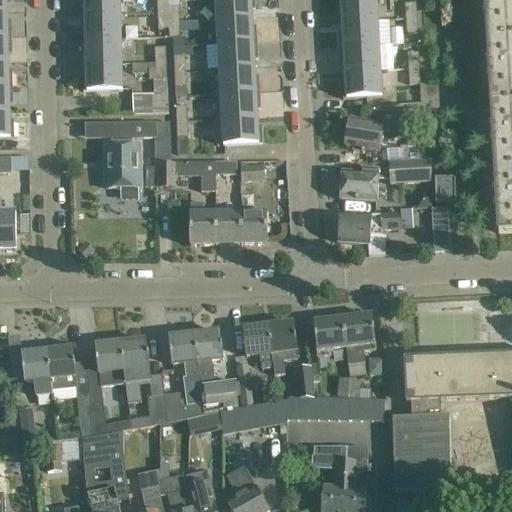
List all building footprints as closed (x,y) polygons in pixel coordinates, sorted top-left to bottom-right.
[(9,0),(0,0),(0,14),(7,14),(7,5),(10,5),(9,0)] [(85,17),(120,16),(119,0),(81,0),(82,8),(85,8),(85,17)] [(156,0),(157,16),(168,15),(168,8),(167,0),(156,0)] [(218,21),(218,22),(252,20),(251,10),(255,10),(254,0),(216,0),(217,8),(207,9),(208,22),(218,21)] [(342,15),(342,24),(376,22),(374,0),(338,0),(339,15),(342,15)] [(404,0),(405,5),(406,21),(416,20),(415,0),(404,0)] [(511,0),(485,0),(488,40),(511,39),(511,0)] [(169,24),(179,24),(179,8),(168,8),(168,15),(169,24)] [(0,14),(0,39),(11,39),(10,23),(7,23),(7,14),(0,14)] [(169,40),(169,24),(168,15),(157,16),(157,31),(168,30),(169,40)] [(120,41),(120,16),(85,17),(85,26),(82,26),(82,42),(120,41)] [(218,22),(219,47),(256,44),(255,28),(252,28),(252,20),(218,22)] [(417,36),(416,20),(406,21),(407,36),(417,36)] [(376,22),(342,24),(343,33),(340,33),(341,49),(378,47),(376,22)] [(201,31),(201,23),(179,24),(169,24),(169,40),(179,40),(179,32),(201,31)] [(0,39),(0,64),(8,64),(8,55),(11,55),(11,39),(0,39)] [(491,105),(511,104),(511,39),(488,40),(491,105)] [(86,67),(121,66),(120,41),(82,42),(83,58),(86,58),(86,67)] [(219,47),(221,72),(254,70),(254,60),(257,60),(256,44),(219,47)] [(344,65),(345,74),(379,72),(378,47),(341,49),(341,65),(344,65)] [(153,66),(164,66),(164,52),(153,52),(153,66)] [(408,55),(408,71),(419,70),(418,55),(408,55)] [(174,59),(175,74),(185,74),(185,58),(174,59)] [(8,64),(0,64),(0,89),(12,89),(11,73),(8,73),(8,64)] [(121,92),(121,66),(86,67),(86,76),(83,76),(84,93),(121,92)] [(165,83),(164,66),(153,66),(132,66),(132,77),(149,76),(149,82),(154,82),(154,83),(165,83)] [(254,70),(221,72),(222,97),(259,94),(258,78),(255,78),(254,70)] [(419,70),(408,71),(409,86),(410,92),(400,93),(401,106),(421,105),(419,70)] [(381,98),(379,72),(345,74),(345,83),(342,83),(343,100),(381,98)] [(185,74),(175,74),(175,99),(186,99),(186,90),(185,74)] [(0,89),(0,114),(9,114),(9,105),(12,105),(12,89),(0,89)] [(222,97),(224,122),(257,120),(256,110),(260,110),(259,94),(222,97)] [(166,118),(165,99),(129,99),(130,119),(166,118)] [(511,169),(511,104),(491,105),(495,170),(511,169)] [(176,124),(187,124),(187,108),(176,109),(176,124)] [(433,129),(434,111),(383,114),(381,125),(349,119),(345,148),(361,151),(361,153),(378,156),(381,140),(392,142),(394,133),(418,131),(418,130),(433,129)] [(10,123),(9,114),(0,114),(0,139),(13,140),(13,123),(10,123)] [(257,128),(257,120),(224,122),(225,147),(261,145),(260,128),(257,128)] [(188,157),(187,124),(176,124),(177,140),(178,158),(188,157)] [(153,139),(152,125),(84,126),(85,140),(153,139)] [(141,190),(140,147),(105,147),(105,191),(141,190)] [(430,162),(429,148),(407,150),(408,163),(430,162)] [(0,159),(0,175),(11,176),(10,159),(0,159)] [(430,184),(431,162),(388,165),(389,172),(377,171),(378,170),(361,169),(360,174),(342,172),(341,201),(375,204),(377,182),(389,182),(389,186),(430,184)] [(236,165),(215,166),(215,178),(236,178),(236,165)] [(215,195),(215,178),(215,166),(158,166),(158,189),(175,188),(174,178),(200,178),(200,195),(215,195)] [(265,183),(264,168),(240,169),(241,184),(265,183)] [(146,169),(146,189),(155,189),(155,169),(146,169)] [(511,169),(495,170),(498,235),(511,234),(511,169)] [(455,205),(455,180),(435,180),(435,205),(455,205)] [(215,248),(215,245),(215,215),(203,215),(203,205),(190,206),(190,248),(215,248)] [(452,253),(450,209),(431,210),(433,254),(452,253)] [(0,215),(0,251),(16,252),(15,215),(0,215)] [(215,248),(240,248),(240,215),(215,215),(215,245),(215,248)] [(240,215),(240,248),(267,247),(267,215),(240,215)] [(401,232),(401,216),(371,217),(371,219),(339,217),(338,245),(370,247),(370,236),(382,237),(382,233),(401,232)] [(85,246),(78,254),(86,261),(93,253),(85,246)] [(372,317),(343,320),(346,350),(348,367),(366,365),(364,354),(376,353),(372,317)] [(346,350),(343,320),(313,324),(317,359),(331,358),(330,352),(346,350)] [(267,328),(272,370),(273,370),(274,378),(286,377),(284,364),(297,362),(293,325),(267,328)] [(262,371),(272,370),(267,328),(243,331),(246,359),(260,357),(262,371)] [(240,411),(237,386),(236,386),(236,383),(215,386),(212,362),(224,361),(222,346),(221,346),(219,334),(193,337),(203,417),(238,410),(238,411),(221,414),(221,415),(240,411)] [(202,406),(193,337),(169,340),(171,352),(170,352),(171,367),(183,366),(185,380),(183,380),(185,400),(186,408),(202,406)] [(152,387),(151,378),(149,358),(148,354),(147,354),(146,342),(120,345),(125,387),(128,406),(142,405),(140,388),(150,387),(152,387)] [(107,436),(105,427),(101,389),(125,387),(120,345),(96,348),(97,360),(96,360),(98,376),(99,376),(100,389),(89,390),(94,439),(107,436)] [(46,354),(52,397),(53,403),(78,400),(83,441),(94,439),(89,390),(86,365),(75,366),(74,362),(73,363),(72,351),(46,354)] [(52,397),(46,354),(22,356),(22,357),(10,359),(13,382),(25,380),(25,384),(34,383),(36,399),(52,397)] [(511,356),(404,361),(406,404),(411,404),(412,419),(393,420),(394,494),(450,492),(448,418),(440,418),(440,403),(511,400),(511,356)] [(382,361),(368,361),(369,378),(383,378),(382,361)] [(237,386),(240,411),(253,408),(254,408),(247,366),(236,368),(238,386),(237,386)] [(318,366),(310,367),(310,369),(311,379),(319,378),(318,366)] [(0,383),(12,382),(11,368),(0,369),(0,383)] [(294,371),(297,399),(313,397),(311,379),(310,369),(294,371)] [(337,399),(347,400),(349,382),(339,381),(337,399)] [(359,401),(360,383),(349,382),(347,400),(359,401)] [(203,417),(202,406),(186,408),(185,400),(181,401),(180,395),(164,397),(168,425),(187,422),(204,418),(203,417)] [(151,399),(147,399),(150,418),(129,422),(130,426),(130,428),(131,432),(159,426),(168,425),(164,397),(151,399)] [(346,421),(347,400),(289,400),(287,400),(287,402),(286,421),(346,421)] [(383,404),(359,401),(347,400),(346,421),(381,425),(383,404)] [(253,408),(240,411),(221,415),(222,438),(286,427),(286,421),(287,402),(254,408),(253,408)] [(218,416),(204,418),(187,422),(188,448),(190,448),(190,439),(221,432),(218,416)] [(171,477),(170,433),(187,430),(187,427),(187,422),(168,425),(159,426),(160,472),(161,499),(167,497),(170,511),(192,511),(185,481),(186,481),(186,479),(187,477),(187,474),(171,477)] [(14,425),(0,427),(0,444),(17,442),(14,425)] [(34,430),(22,432),(24,447),(36,445),(34,430)] [(123,434),(123,433),(107,436),(94,439),(83,441),(83,470),(83,471),(84,488),(86,488),(87,500),(90,511),(120,511),(118,502),(128,501),(127,491),(123,457),(123,434)] [(61,464),(59,445),(43,447),(46,467),(47,467),(48,475),(61,473),(60,465),(61,464)] [(321,511),(341,511),(344,479),(345,462),(345,449),(312,449),(312,469),(334,469),(332,488),(324,487),(321,511)] [(364,449),(345,449),(345,462),(344,479),(341,511),(364,511),(366,503),(368,468),(366,465),(367,452),(364,449)] [(268,511),(247,475),(244,469),(226,478),(237,499),(227,504),(231,511),(268,511)] [(161,499),(160,472),(138,477),(146,511),(163,511),(160,499),(161,499)] [(186,481),(185,481),(192,511),(215,511),(207,476),(186,481)]
